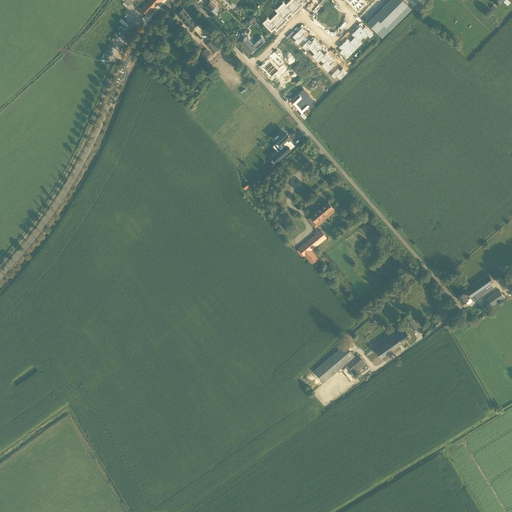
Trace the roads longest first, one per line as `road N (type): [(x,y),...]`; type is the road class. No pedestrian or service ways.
road 1 (tertiary): [(0,274),(59,201),(125,61),(171,0)]
road 2 (residential): [(460,309),(250,66)]
